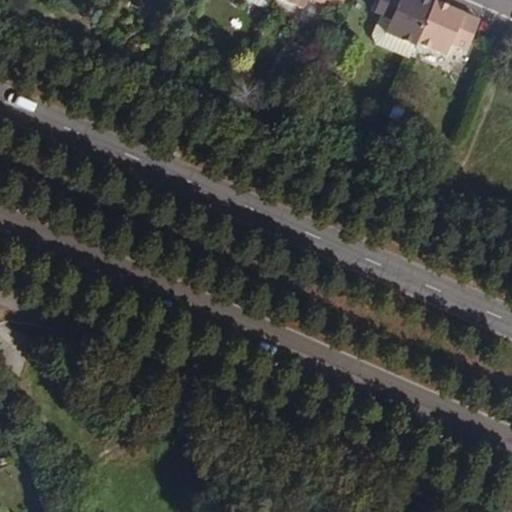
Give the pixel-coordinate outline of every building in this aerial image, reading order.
[(269,1),(269,0),(240,0),(242,2),(265,12),(269,1)] [(269,0),(269,1),(301,15),(308,0),(320,6),(322,0),(269,0)] [(341,0),(322,0),(320,6),(335,13),(341,0)] [(414,42),(430,4),(421,0),(374,0),(368,15),(373,17),(386,23),(381,34),(412,47),(414,42)] [(434,0),(432,0),(430,4),(414,42),(443,54),(449,42),(464,48),(477,19),(434,0)] [(386,23),(373,17),(362,41),(406,60),(412,47),(381,34),(386,23)]
